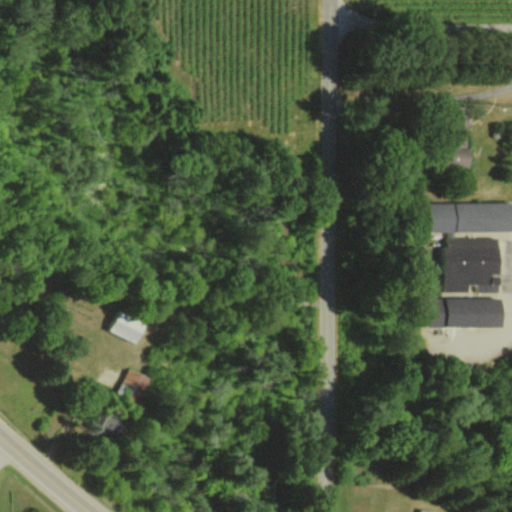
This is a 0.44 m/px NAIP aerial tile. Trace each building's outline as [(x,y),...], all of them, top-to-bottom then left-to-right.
[(499,52),(491,52),(490,71),(511,71),(511,38),(499,38),(499,52)] [(460,167),(461,107),(436,106),(436,166),(460,167)] [(416,203),(417,232),(440,232),(440,246),(433,246),(433,291),(460,291),(460,284),(481,283),(480,271),(491,271),(491,261),(489,261),(488,237),(449,237),(449,232),(505,231),(505,202),(416,203)] [(488,326),(488,297),(414,298),(415,327),(488,326)] [(137,323),(105,313),(99,332),(131,342),(137,323)] [(140,377),(120,368),(110,394),(129,402),(140,377)] [(102,433),(107,414),(88,409),(83,429),(102,433)]
